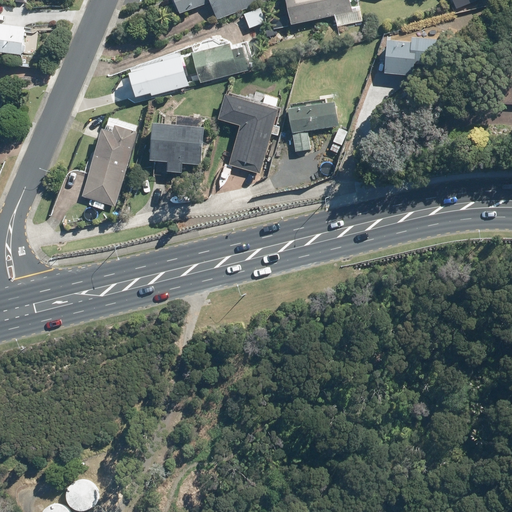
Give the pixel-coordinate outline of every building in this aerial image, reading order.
[(171,0),(177,14),(209,3),(216,19),(262,3),(260,0),(171,0)] [(281,0),(287,25),(335,15),(337,26),(361,21),(358,10),(347,13),(344,0),(281,0)] [(259,7),(242,13),(247,29),(264,23),(259,7)] [(0,49),(27,53),(31,27),(0,22),(0,49)] [(381,73),(409,75),(410,63),(426,64),(428,40),(421,39),(421,38),(409,37),(409,43),(384,41),(381,73)] [(225,43),(189,53),(196,83),(245,70),(238,43),(226,46),(225,43)] [(142,61),(143,65),(140,65),(148,96),(188,85),(179,55),(174,57),(173,53),(142,61)] [(0,116),(8,97),(0,93),(0,116)] [(230,94),(222,121),(240,127),(244,127),(232,166),(261,175),(273,135),(279,137),(281,128),(277,127),(282,109),(277,108),(279,99),(267,95),(265,104),(230,94)] [(293,106),(293,110),(291,110),(294,135),(296,134),(299,153),(314,150),(311,132),(342,128),(341,120),(345,120),(344,109),(337,110),(336,104),(328,104),(328,100),(293,106)] [(12,106),(8,113),(16,117),(20,110),(12,106)] [(154,161),(174,163),(173,172),(188,174),(189,164),(206,166),(210,129),(158,124),(154,161)] [(108,132),(84,196),(99,201),(97,208),(106,212),(108,205),(116,208),(143,136),(120,127),(117,135),(108,132)] [(73,482),(71,483),(69,485),(68,487),(67,490),(66,492),(66,495),(66,498),(67,500),(68,503),(70,505),(72,507),(74,508),(76,509),(79,510),(82,510),(84,510),(87,509),(89,508),(91,506),(93,504),(95,502),(96,500),(96,497),(97,494),(96,492),(96,489),(94,487),(93,484),(91,483),(89,481),(86,480),(83,479),(81,479),(78,480),(76,480),(73,482)] [(43,508),(41,510),(40,511),(69,511),(67,509),(66,507),(63,505),(61,504),(58,503),(56,503),(53,503),(50,503),(47,504),(45,506),(43,508)]
